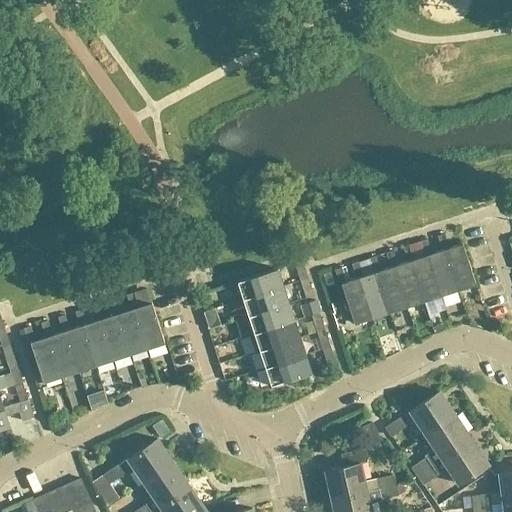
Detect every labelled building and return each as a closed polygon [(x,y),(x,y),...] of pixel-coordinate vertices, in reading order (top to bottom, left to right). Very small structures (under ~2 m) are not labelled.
[(441,254),(455,293),(472,288),(459,248),(447,252),(442,238),(435,240),(439,254),(441,254)] [(423,260),(424,259),(438,299),(455,293),(441,254),(439,254),(430,257),(425,244),(419,246),(423,260)] [(401,252),(406,265),(407,265),(421,305),(438,299),(424,259),(423,260),(413,263),(408,250),(401,252)] [(407,265),(406,265),(395,269),(391,255),(384,257),(388,270),(390,270),(404,311),(421,305),(407,265)] [(390,270),(388,270),(378,274),(373,260),(367,262),(372,276),(373,276),(386,316),(404,311),(390,270)] [(294,266),(299,284),(307,281),(301,263),(294,266)] [(373,276),(372,276),(361,280),(357,266),(350,268),(354,282),(356,281),(370,322),(386,316),(373,276)] [(281,290),(275,272),(235,285),(241,303),(281,290)] [(356,281),(354,282),(344,286),(339,273),(333,275),(337,288),(339,287),(352,328),(370,322),(356,281)] [(305,301),(313,299),(307,281),(299,284),(305,301)] [(281,290),(241,303),(246,320),(287,307),(281,290)] [(133,311),(134,311),(147,351),(166,345),(153,305),(140,309),(135,296),(129,299),(133,311)] [(112,304),(116,318),(117,317),(131,357),(147,351),(134,311),(133,311),(122,315),(118,302),(112,304)] [(314,303),(302,307),(306,320),(311,318),(318,316),(314,303)] [(252,338),(293,324),(287,307),(246,320),(252,338)] [(117,317),(116,318),(106,321),(102,308),(94,310),(99,323),(100,323),(113,363),(131,357),(117,317)] [(77,315),(82,328),(83,328),(96,369),(113,363),(100,323),(99,323),(89,326),(85,313),(77,315)] [(318,316),(311,318),(316,335),(324,333),(318,316)] [(61,321),(65,334),(66,334),(80,374),(96,369),(83,328),(82,328),(72,332),(67,319),(61,321)] [(43,327),(48,340),(49,340),(62,380),(80,374),(66,334),(65,334),(54,338),(50,324),(43,327)] [(258,355),(298,341),(293,324),(252,338),(258,355)] [(49,340),(48,340),(37,344),(32,330),(26,332),(30,346),(31,346),(45,386),(62,380),(49,340)] [(316,335),(321,353),(330,350),(324,333),(316,335)] [(4,354),(12,351),(8,339),(0,341),(4,354)] [(264,372),(304,358),(298,341),(258,355),(264,372)] [(330,350),(321,353),(324,361),(320,363),(323,372),(335,368),(330,350)] [(18,368),(14,356),(6,358),(10,371),(18,368)] [(264,372),(269,390),(310,376),(304,358),(264,372)] [(127,393),(145,388),(138,368),(121,373),(127,393)] [(19,373),(11,375),(16,388),(23,385),(19,373)] [(25,390),(17,392),(21,405),(29,402),(25,390)] [(408,413),(425,437),(453,418),(437,393),(408,413)] [(4,410),(0,411),(0,430),(10,428),(7,418),(19,415),(22,424),(34,420),(29,402),(21,405),(4,410)] [(470,441),(453,418),(425,437),(434,451),(425,458),(426,460),(411,470),(416,478),(431,468),(441,461),(470,441)] [(389,438),(390,438),(405,428),(398,419),(383,429),(389,438)] [(367,452),(380,445),(370,425),(357,431),(367,452)] [(127,460),(144,485),(173,465),(156,441),(127,460)] [(470,441),(441,461),(458,485),(486,466),(470,441)] [(324,472),(331,501),(366,493),(359,464),(367,462),(364,451),(340,456),(343,468),(324,472)] [(134,511),(154,511),(189,489),(173,465),(144,485),(154,499),(134,511)] [(109,486),(123,476),(116,466),(90,484),(106,507),(118,499),(109,486)] [(431,468),(416,478),(422,486),(423,488),(438,478),(431,468)] [(501,505),(511,504),(511,474),(497,476),(501,505)] [(375,482),(377,491),(394,487),(392,478),(375,482)] [(68,486),(79,510),(90,504),(79,481),(68,486)] [(65,511),(73,511),(79,510),(68,486),(56,491),(65,511)] [(369,511),(368,505),(380,503),(380,501),(379,500),(396,496),(394,487),(377,491),(366,493),(331,501),(333,511),(369,511)] [(154,511),(204,511),(189,489),(154,511)] [(44,496),(51,511),(65,511),(56,491),(44,496)] [(471,508),(490,506),(489,495),(470,498),(471,508)] [(32,502),(35,511),(51,511),(44,496),(32,502)]
